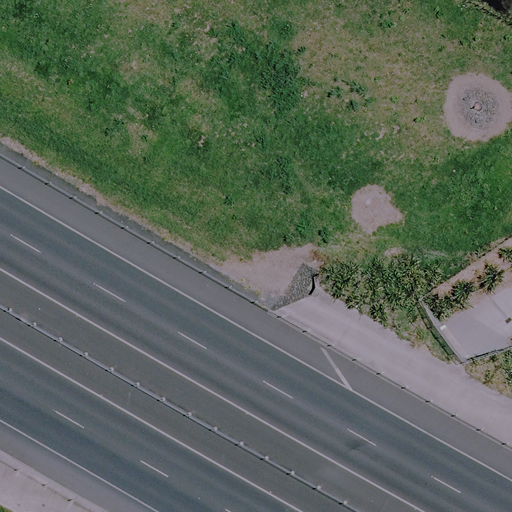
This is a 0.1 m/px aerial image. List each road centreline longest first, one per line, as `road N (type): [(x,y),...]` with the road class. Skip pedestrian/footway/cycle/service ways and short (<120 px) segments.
road 1 (motorway): [(0,228),(492,511)]
road 2 (motorway): [(228,511),(0,379)]
